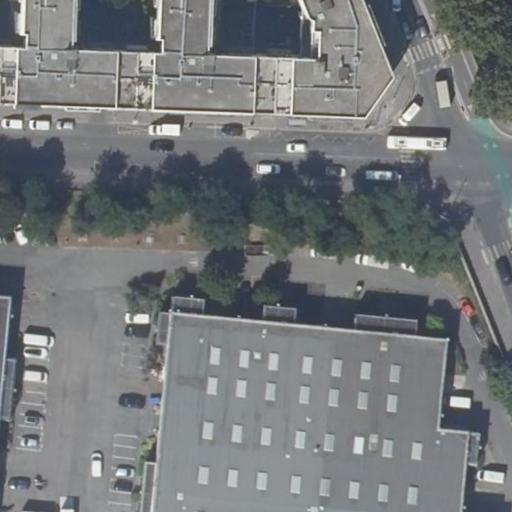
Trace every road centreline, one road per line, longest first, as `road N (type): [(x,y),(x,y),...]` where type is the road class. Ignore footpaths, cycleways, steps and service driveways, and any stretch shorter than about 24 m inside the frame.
road 1 (secondary): [(471,164),(0,144)]
road 2 (unknown): [(56,511),(81,261)]
road 3 (tertiary): [(405,0),(471,164)]
